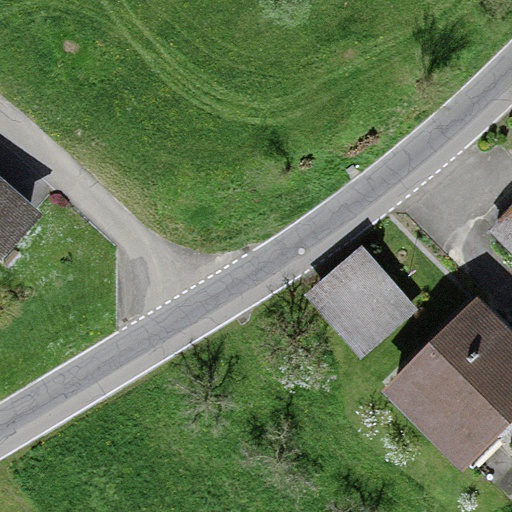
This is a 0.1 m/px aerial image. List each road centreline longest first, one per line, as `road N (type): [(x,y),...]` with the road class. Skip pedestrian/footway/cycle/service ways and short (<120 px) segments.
road 1 (tertiary): [(0,429),(206,309),(416,162),(511,70)]
road 2 (track): [(206,309),(0,117)]
